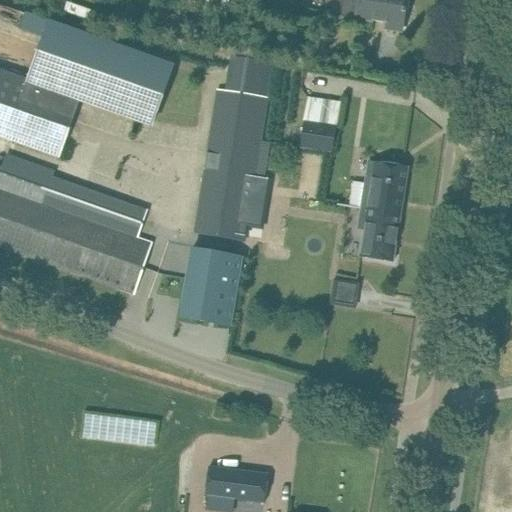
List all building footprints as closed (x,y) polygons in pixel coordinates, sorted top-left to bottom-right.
[(358,0),(356,18),(382,22),(401,25),(405,0),(358,0)] [(48,21),(27,80),(78,98),(78,101),(151,127),(173,65),(48,21)] [(0,71),(0,136),(58,158),(78,101),(78,98),(27,80),(0,71)] [(214,119),(193,244),(241,252),(243,245),(247,215),(246,215),(259,126),(264,98),(218,90),(214,119)] [(334,127),(303,123),(299,146),(332,151),(334,127)] [(91,214),(47,197),(56,170),(6,152),(1,166),(0,166),(0,246),(134,294),(152,245),(113,232),(120,212),(98,204),(91,221),(89,220),(91,214)] [(361,209),(399,215),(406,168),(368,162),(361,209)] [(399,215),(361,209),(358,226),(365,228),(361,256),(392,261),(399,215)] [(191,249),(180,318),(230,327),(241,257),(191,249)] [(359,304),(360,283),(338,282),(337,303),(359,304)] [(82,435),(154,447),(158,422),(86,411),(82,435)] [(205,495),(264,504),(268,474),(209,466),(205,495)]
